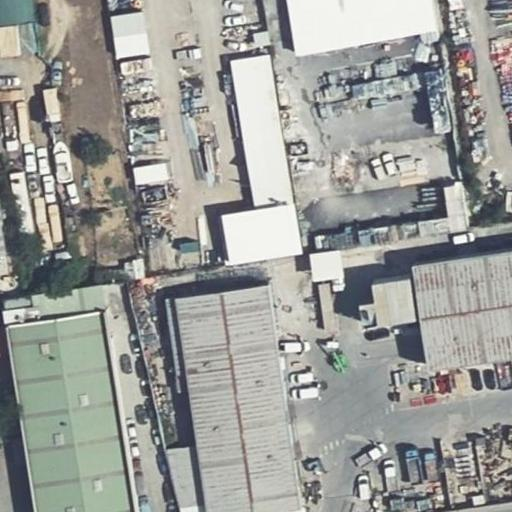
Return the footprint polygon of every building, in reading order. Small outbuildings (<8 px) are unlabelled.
[(0,0),(0,54),(38,50),(31,0),(0,0)] [(291,0),(301,52),(442,26),(437,0),(291,0)] [(148,9),(116,11),(119,52),(152,50),(148,9)] [(228,261),(306,249),(274,51),(235,57),(258,204),(220,210),(228,261)] [(0,199),(0,279),(12,277),(0,199)] [(511,246),(416,262),(418,271),(389,275),(396,322),(423,318),(432,374),(511,361),(511,246)] [(140,511),(106,285),(27,297),(5,300),(9,325),(13,350),(40,511),(140,511)] [(276,511),(303,508),(270,285),(167,301),(179,392),(191,392),(209,511),(276,511)] [(0,352),(13,350),(9,325),(0,326),(0,352)]
